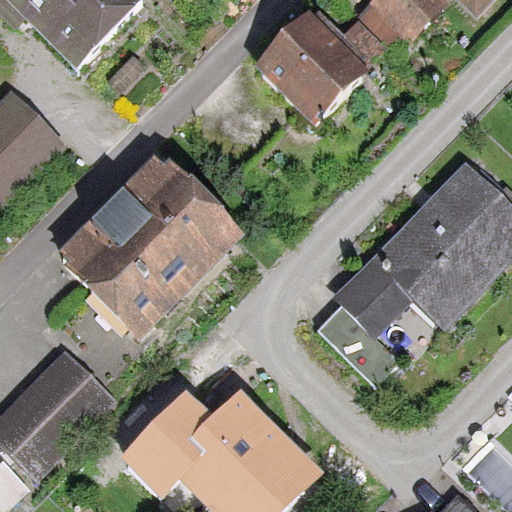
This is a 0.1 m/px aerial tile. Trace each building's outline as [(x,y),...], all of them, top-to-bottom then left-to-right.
[(142,2),(139,0),(0,0),(0,2),(70,73),(142,2)] [(406,0),(396,0),(371,18),(404,64),(436,41),(406,0)] [(313,17),(254,73),(304,126),(363,71),(313,17)] [(0,200),(55,145),(3,93),(0,96),(0,200)] [(170,155),(66,256),(142,334),(247,233),(170,155)] [(511,255),(511,214),(459,164),(350,276),(423,347),(511,255)] [(66,353),(0,415),(0,447),(34,483),(116,406),(66,353)] [(278,511),(320,472),(238,389),(213,413),(191,390),(123,457),(163,498),(184,477),(218,511),(278,511)] [(0,511),(15,511),(37,491),(17,471),(0,487),(0,511)] [(477,511),(460,495),(442,511),(477,511)]
